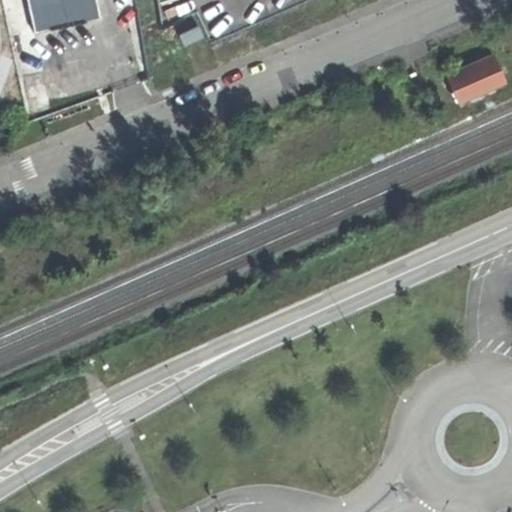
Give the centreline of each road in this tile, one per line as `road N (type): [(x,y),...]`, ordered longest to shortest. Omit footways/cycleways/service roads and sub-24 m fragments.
road 1 (secondary): [(0,478),(112,412),(511,226)]
road 2 (unclassified): [(0,191),(479,0)]
road 3 (unknown): [(475,377),(496,233)]
